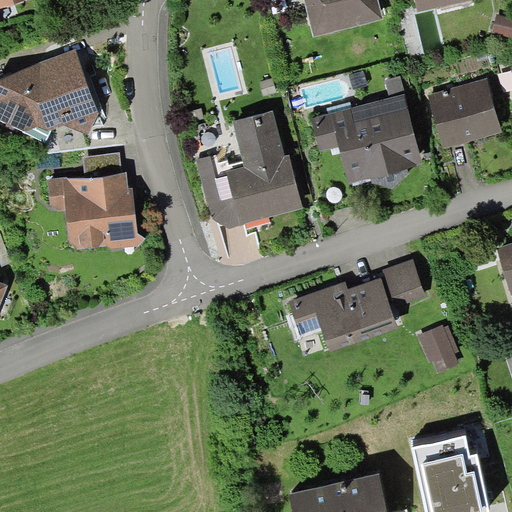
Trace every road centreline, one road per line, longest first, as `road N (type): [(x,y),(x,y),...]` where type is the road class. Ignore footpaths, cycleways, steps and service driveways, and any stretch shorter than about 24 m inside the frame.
road 1 (residential): [(511,197),(196,291)]
road 2 (residential): [(196,291),(149,76),(151,0)]
road 3 (residential): [(196,291),(0,372)]
